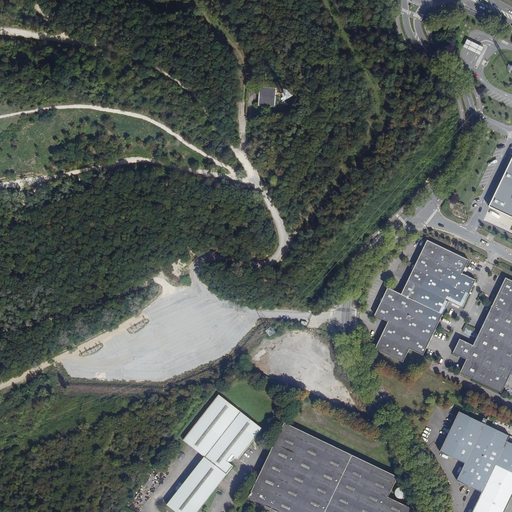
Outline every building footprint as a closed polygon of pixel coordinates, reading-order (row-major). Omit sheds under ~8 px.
[(484,48),(467,40),(463,48),(480,56),(484,48)] [(276,88),(260,87),(259,105),(275,106),(276,88)] [(284,99),(290,97),(288,90),(282,92),(284,99)] [(511,158),(489,207),(511,217),(511,158)] [(469,260),(427,240),(402,293),(388,286),(374,314),(388,321),(375,348),(403,362),(409,348),(423,355),(449,301),(462,307),(475,280),(462,273),(469,260)] [(511,280),(505,278),(473,345),(459,339),(452,352),(466,359),(460,373),(501,392),(511,369),(511,280)] [(337,379),(292,358),(286,372),(287,372),(285,376),(295,380),(296,377),(331,393),(337,379)] [(172,499),(198,511),(233,466),(229,464),(233,459),(237,459),(238,460),(241,456),(240,455),(242,452),(244,452),(247,449),(246,447),(248,444),(250,444),(252,441),(252,440),(253,437),(256,437),(262,429),(218,395),(183,441),(204,457),(172,499)] [(469,416),(459,411),(450,430),(448,431),(449,433),(440,452),(450,457),(450,456),(465,463),(457,480),(481,492),(471,511),(504,511),(511,496),(511,443),(507,442),(510,436),(485,424),(487,420),(484,418),(481,422),(469,416)] [(398,477),(284,422),(248,497),(279,511),(408,511),(411,507),(388,497),(398,477)] [(394,496),(403,500),(407,491),(397,487),(394,496)] [(167,506),(175,511),(197,511),(198,511),(172,499),(167,506)]
